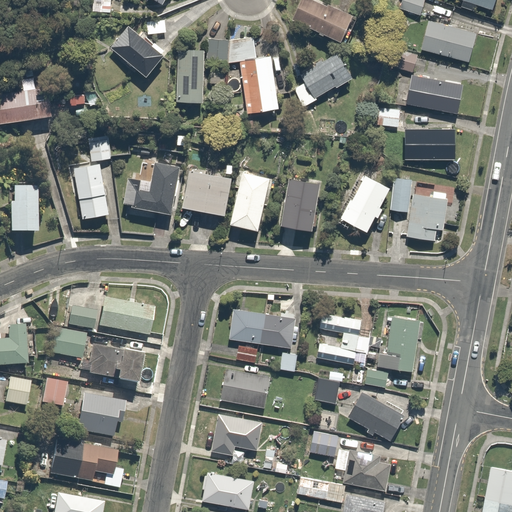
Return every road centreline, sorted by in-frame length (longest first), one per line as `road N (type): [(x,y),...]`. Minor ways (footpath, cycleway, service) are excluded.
road 1 (residential): [(199,263),(483,282)]
road 2 (residential): [(152,511),(199,263)]
road 3 (residential): [(0,287),(69,261),(199,263)]
road 4 (residential): [(511,133),(483,282)]
road 5 (residential): [(483,282),(459,408)]
